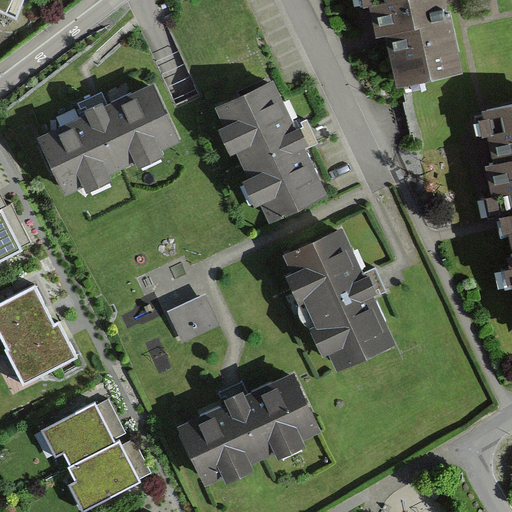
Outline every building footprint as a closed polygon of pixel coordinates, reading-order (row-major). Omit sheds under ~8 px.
[(0,0),(0,10),(20,19),(27,0),(0,0)] [(446,0),(380,0),(404,89),(466,72),(446,0)] [(280,84),(222,110),(272,222),(330,196),(280,84)] [(511,95),(485,101),(511,218),(511,217),(511,95)] [(157,96),(44,144),(68,199),(180,152),(157,96)] [(0,260),(32,244),(12,204),(7,207),(0,210),(0,260)] [(341,233),(286,257),(335,367),(390,343),(341,233)] [(0,327),(6,340),(57,316),(39,278),(0,297),(0,327)] [(208,301),(173,317),(185,342),(219,325),(208,301)] [(24,378),(75,353),(57,316),(6,340),(24,378)] [(297,378),(183,429),(208,484),(321,433),(297,378)] [(64,464),(116,436),(96,396),(43,424),(64,464)] [(84,503),(137,476),(116,436),(64,464),(84,503)]
